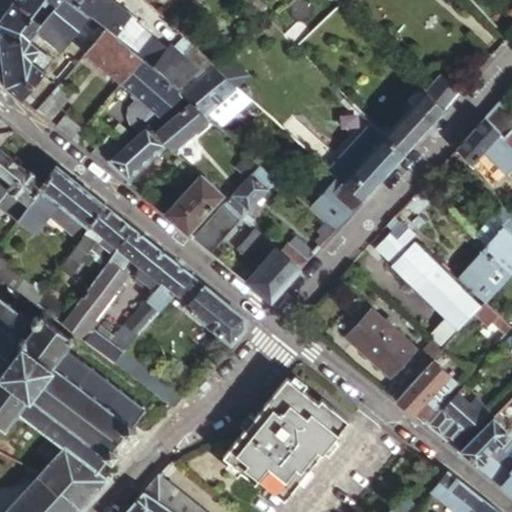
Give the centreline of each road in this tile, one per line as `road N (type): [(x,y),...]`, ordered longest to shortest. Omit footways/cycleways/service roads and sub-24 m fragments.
road 1 (residential): [(0,100),(275,327)]
road 2 (residential): [(275,327),(511,60)]
road 3 (residential): [(275,327),(504,511)]
road 4 (residential): [(96,511),(275,327)]
